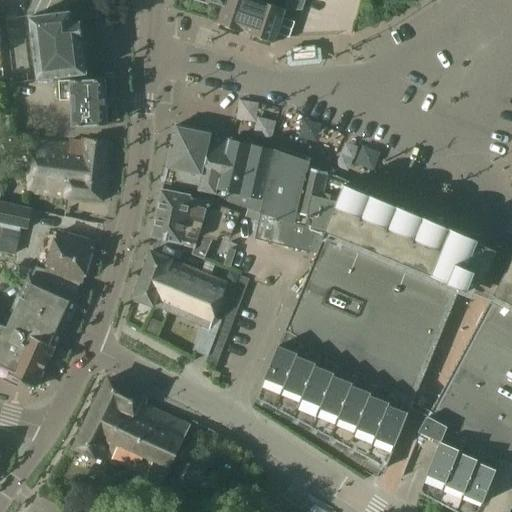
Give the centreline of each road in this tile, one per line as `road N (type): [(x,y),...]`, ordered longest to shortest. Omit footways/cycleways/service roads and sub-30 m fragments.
road 1 (unclassified): [(381,511),(224,415),(88,346)]
road 2 (tertiary): [(147,56),(135,191),(88,346)]
road 3 (residential): [(340,95),(147,56)]
road 4 (residential): [(498,0),(340,95)]
road 5 (residential): [(462,140),(340,95)]
